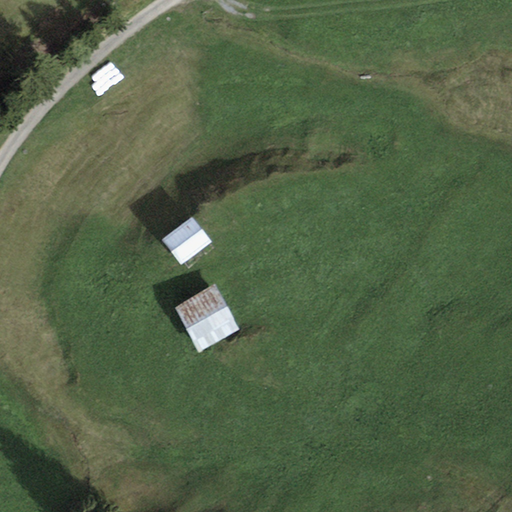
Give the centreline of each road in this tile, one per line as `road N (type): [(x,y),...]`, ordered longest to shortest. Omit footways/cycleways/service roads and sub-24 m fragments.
road 1 (unclassified): [(0,164),(57,91),(173,0)]
road 2 (track): [(226,0),(257,15),(383,0)]
